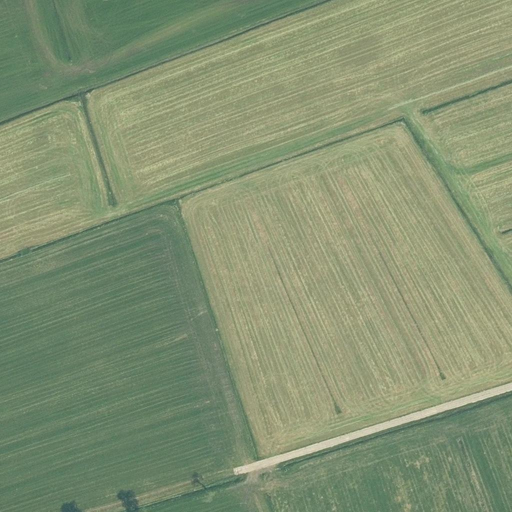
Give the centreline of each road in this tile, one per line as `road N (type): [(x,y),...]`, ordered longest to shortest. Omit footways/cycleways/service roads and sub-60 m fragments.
road 1 (track): [(511,385),(245,467)]
road 2 (track): [(511,274),(408,110)]
